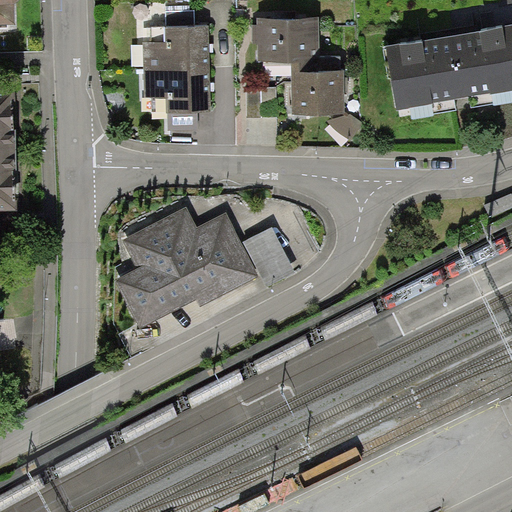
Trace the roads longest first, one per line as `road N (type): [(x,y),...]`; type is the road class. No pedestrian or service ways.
road 1 (unclassified): [(0,453),(325,282),(351,249),(363,180)]
road 2 (unclassified): [(73,167),(363,180)]
road 3 (residential): [(73,167),(72,383)]
road 4 (residential): [(69,0),(73,167)]
road 5 (unclassified): [(363,180),(511,162)]
road 6 (residential): [(57,511),(72,383)]
